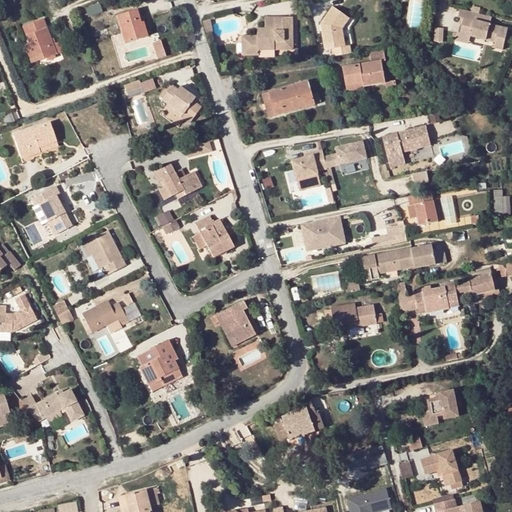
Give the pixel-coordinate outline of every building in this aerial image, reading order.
[(331,48),(333,55),(350,52),(349,44),(344,45),(341,28),(348,17),(332,6),(320,23),(322,24),(323,30),(321,30),(324,49),(331,48)] [(469,10),(458,7),(456,16),(462,17),(458,32),(468,34),(493,39),(492,44),(501,46),(505,27),(488,23),(489,15),(477,12),(469,10)] [(136,10),(116,16),(122,33),(126,32),(129,41),(147,36),(144,26),(141,27),(140,23),(136,10)] [(293,17),(265,16),(265,27),(258,27),(258,35),(246,34),(245,39),(245,53),(259,54),(259,49),(274,49),(292,50),(293,17)] [(35,51),(39,60),(55,53),(42,19),(23,26),(29,43),(33,52),(35,51)] [(204,20),(203,20),(206,33),(212,32),(210,19),(204,20)] [(435,28),(435,41),(444,41),(444,28),(435,28)] [(467,41),(468,34),(458,32),(455,31),(454,39),(467,41)] [(162,41),(155,43),(159,59),(166,57),(162,41)] [(33,52),(29,43),(25,45),(31,63),(39,60),(35,51),(33,52)] [(363,87),(385,83),(381,61),(384,60),(382,47),(369,49),(371,62),(343,67),(346,85),(362,82),(363,87)] [(140,79),(124,84),(127,91),(142,85),(140,79)] [(307,81),(269,92),(273,106),(276,115),(314,104),(314,103),(320,101),(317,92),(311,94),(307,81)] [(394,81),(385,83),(386,91),(396,90),(394,81)] [(142,85),(127,91),(129,97),(144,92),(142,85)] [(178,90),(174,87),(172,85),(162,98),(168,103),(175,109),(172,112),(180,118),(184,112),(192,119),(200,109),(192,103),(195,98),(180,87),(178,90)] [(269,92),(263,94),(267,107),(273,106),(269,92)] [(165,106),(172,112),(175,109),(168,103),(165,106)] [(187,124),(192,119),(184,112),(180,118),(183,121),(187,124)] [(427,117),(414,120),(417,128),(428,125),(427,117)] [(50,123),(13,136),(21,158),(41,151),(39,146),(56,140),(50,123)] [(426,126),(382,137),(390,167),(405,163),(402,152),(431,145),(426,126)] [(209,139),(185,145),(187,155),(212,148),(209,139)] [(39,146),(41,151),(57,145),(56,140),(39,146)] [(337,154),(323,157),(326,168),(366,157),(361,141),(335,148),(337,154)] [(323,157),(321,150),(311,153),(312,155),(304,158),(291,161),(296,180),(317,174),(317,171),(326,169),(326,168),(323,157)] [(157,183),(160,181),(162,180),(166,186),(163,187),(159,189),(164,200),(175,194),(183,190),(186,195),(193,191),(185,176),(178,179),(175,173),(170,164),(152,173),(157,183)] [(182,169),(175,173),(178,179),(185,176),(182,169)] [(426,171),(413,173),(415,184),(428,181),(426,171)] [(194,172),(185,176),(193,191),(201,187),(194,172)] [(72,225),(61,204),(58,199),(62,197),(56,186),(31,199),(35,207),(38,205),(54,234),(72,225)] [(177,199),(186,195),(183,190),(175,194),(177,199)] [(502,196),(491,196),(491,216),(502,216),(502,196)] [(435,212),(442,210),(440,199),(407,205),(410,218),(416,217),(418,225),(438,221),(435,212)] [(407,205),(399,207),(402,220),(410,218),(407,205)] [(444,220),(442,210),(435,212),(438,221),(444,220)] [(479,223),(478,215),(470,216),(471,223),(479,223)] [(195,223),(200,233),(207,245),(214,258),(234,247),(219,219),(213,222),(209,216),(195,223)] [(175,221),(167,225),(171,232),(179,228),(175,221)] [(315,240),(329,238),(330,238),(328,223),(316,225),(317,227),(298,229),(300,243),(315,240)] [(387,229),(389,237),(403,234),(401,226),(387,229)] [(107,231),(86,242),(92,255),(99,269),(104,267),(108,274),(125,265),(107,231)] [(199,250),(207,245),(200,233),(192,236),(199,250)] [(330,244),(329,238),(315,240),(315,247),(330,244)] [(87,257),(92,255),(86,242),(81,245),(87,257)] [(388,252),(373,256),(376,274),(412,267),(413,269),(446,263),(442,243),(409,250),(408,248),(393,251),(393,255),(389,256),(388,252)] [(0,252),(3,257),(8,253),(2,245),(0,246),(0,252)] [(0,270),(8,264),(13,270),(20,264),(9,252),(8,253),(3,257),(0,252),(0,270)] [(87,257),(83,260),(93,280),(101,275),(102,277),(108,274),(104,267),(99,269),(92,255),(87,257)] [(502,277),(511,275),(511,262),(500,264),(502,277)] [(490,272),(480,275),(479,284),(455,288),(456,293),(471,289),(472,295),(495,288),(490,272)] [(340,275),(314,277),(315,292),(341,291),(340,275)] [(455,285),(455,288),(479,284),(480,275),(469,279),(469,281),(455,285)] [(406,295),(406,296),(407,298),(455,288),(455,285),(454,281),(441,284),(441,288),(431,290),(430,286),(421,288),(422,292),(406,295)] [(455,288),(407,298),(409,310),(416,309),(425,307),(426,312),(458,305),(456,293),(455,288)] [(0,330),(9,331),(11,330),(10,327),(14,325),(15,328),(35,319),(23,294),(14,299),(19,309),(11,313),(4,312),(4,305),(0,304),(0,330)] [(58,315),(68,310),(64,301),(53,306),(58,315)] [(106,301),(82,313),(92,333),(107,325),(115,320),(118,325),(127,320),(118,302),(110,306),(106,301)] [(218,322),(219,323),(222,321),(235,345),(255,335),(243,311),(246,309),(243,302),(212,318),(215,324),(218,322)] [(323,310),(324,314),(355,308),(354,304),(331,308),(331,309),(323,310)] [(334,326),(348,324),(358,322),(359,327),(377,323),(376,322),(374,315),(373,305),(355,308),(324,314),(327,329),(334,328),(334,326)] [(259,333),(246,309),(243,311),(255,335),(259,333)] [(58,315),(63,325),(73,319),(68,310),(58,315)] [(374,315),(376,322),(383,321),(381,314),(374,315)] [(115,320),(107,325),(109,330),(118,325),(115,320)] [(232,347),(235,345),(222,321),(219,323),(232,347)] [(140,367),(149,387),(161,381),(160,378),(178,370),(174,362),(177,361),(167,340),(136,354),(142,366),(140,367)] [(48,351),(37,357),(40,364),(52,358),(48,351)] [(182,378),(178,370),(160,378),(161,381),(163,386),(182,378)] [(151,392),(163,386),(161,381),(149,387),(151,392)] [(42,421),(49,415),(65,402),(69,407),(75,414),(84,405),(66,383),(57,391),(55,389),(32,409),(42,421)] [(452,389),(438,392),(438,397),(435,397),(427,399),(430,413),(431,418),(436,416),(443,415),(443,420),(458,417),(452,389)] [(0,426),(18,422),(12,396),(4,398),(5,401),(1,402),(0,399),(0,426)] [(283,418),(283,421),(290,438),(292,440),(324,428),(318,411),(316,412),(312,402),(298,406),(300,411),(283,418)] [(438,424),(437,421),(436,416),(431,418),(430,413),(423,414),(426,426),(438,424)] [(280,442),(290,438),(283,421),(273,425),(280,442)] [(364,459),(366,464),(367,468),(387,462),(381,445),(345,457),(348,464),(364,459)] [(453,451),(423,461),(427,474),(434,471),(438,470),(444,468),(447,474),(449,474),(453,483),(462,480),(453,451)] [(411,461),(400,464),(404,478),(415,475),(411,461)] [(0,484),(9,482),(3,464),(0,465),(0,484)] [(449,485),(453,483),(449,474),(447,474),(444,468),(438,470),(441,477),(445,475),(449,485)] [(393,506),(388,488),(349,499),(352,511),(372,511),(393,506)] [(158,489),(146,491),(150,507),(159,506),(156,494),(159,494),(158,489)] [(126,496),(129,511),(151,511),(150,507),(146,491),(126,496)] [(122,511),(129,511),(126,496),(119,497),(122,511)] [(481,511),(480,501),(459,506),(456,498),(436,503),(438,511),(481,511)]
